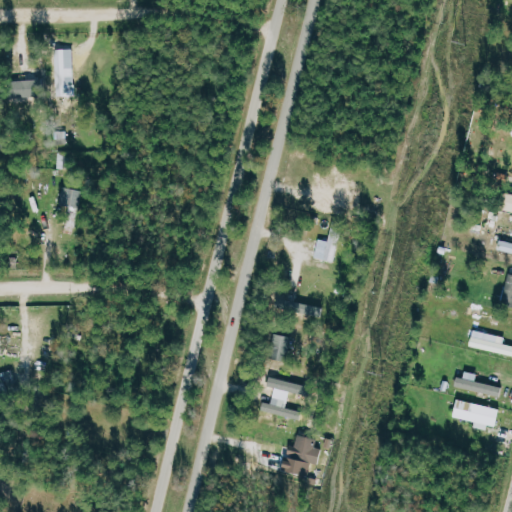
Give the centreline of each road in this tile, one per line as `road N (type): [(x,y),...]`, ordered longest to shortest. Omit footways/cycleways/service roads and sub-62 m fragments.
road 1 (tertiary): [(281,0),(156,511)]
road 2 (tertiary): [(189,511),(312,0)]
road 3 (residential): [(0,13),(184,13),(274,29)]
road 4 (residential): [(0,287),(153,288),(208,300)]
